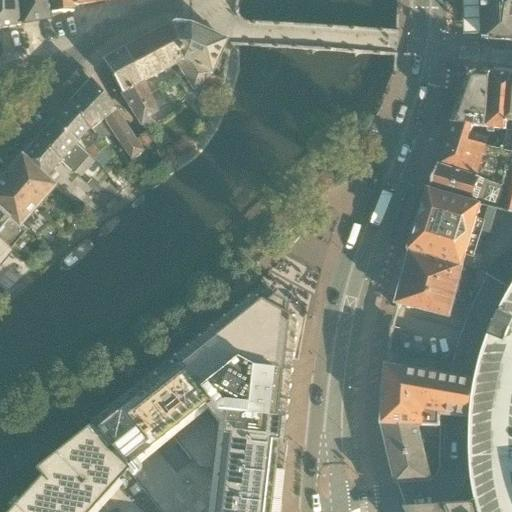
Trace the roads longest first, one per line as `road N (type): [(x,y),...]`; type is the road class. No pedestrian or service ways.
road 1 (secondary): [(422,0),(412,84),(335,298),(309,511)]
road 2 (residential): [(79,54),(166,4),(213,0)]
